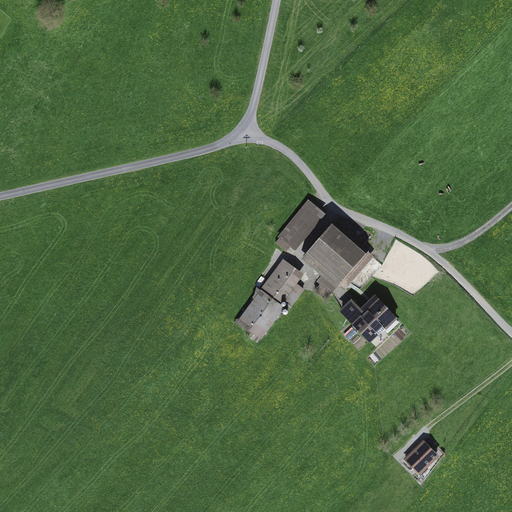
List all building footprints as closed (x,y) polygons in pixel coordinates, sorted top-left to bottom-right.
[(308,199),(274,241),(286,250),(290,246),(297,251),(326,214),(308,199)] [(308,259),(338,286),(369,252),(339,225),(308,259)] [(303,277),(286,264),(246,319),(263,332),(303,277)] [(378,343),(405,318),(386,297),(368,314),(357,302),(347,310),(378,343)] [(424,443),(407,459),(420,472),(437,456),(424,443)]
